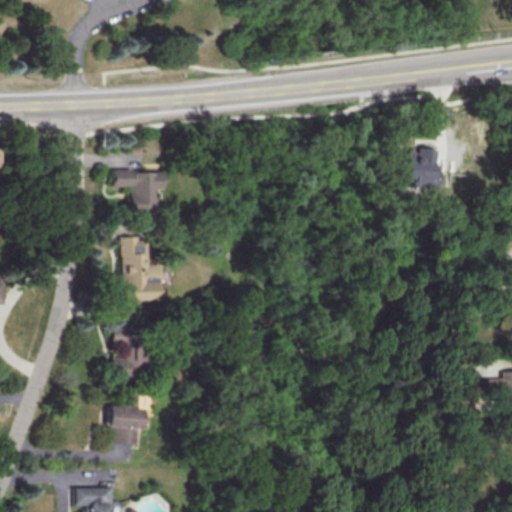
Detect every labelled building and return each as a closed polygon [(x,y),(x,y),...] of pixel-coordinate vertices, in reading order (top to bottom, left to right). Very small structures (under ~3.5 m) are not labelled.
[(431,149),(412,147),(411,151),(399,150),(396,184),(434,187),(435,169),(429,169),(431,149)] [(152,188),(158,188),(158,170),(109,170),(109,186),(125,186),(125,215),(152,215),(152,188)] [(154,300),(154,263),(142,263),(142,236),(116,236),(117,300),(154,300)] [(135,326),(108,326),(109,379),(136,379),(135,326)] [(511,370),(498,371),(498,377),(479,377),(479,402),(511,401),(511,370)] [(103,405),(102,426),(108,426),(107,442),(134,444),(136,407),(132,407),(133,393),(115,392),(115,406),(103,405)] [(69,488),(104,487),(104,511),(83,511),(83,505),(70,505),(69,488)]
